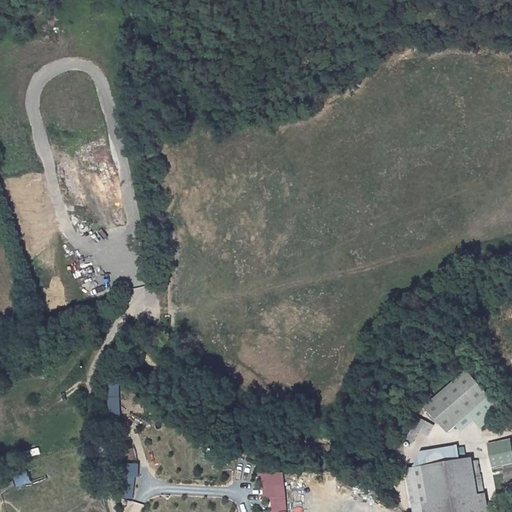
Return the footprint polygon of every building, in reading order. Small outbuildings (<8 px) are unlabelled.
[(429,406),(450,434),(460,427),(463,431),(477,421),(482,428),(505,411),(476,372),(429,406)] [(111,415),(124,416),(124,399),(111,398),(111,415)] [(422,432),(431,437),(437,425),(428,421),(422,432)] [(273,511),(288,511),(288,474),(266,474),(266,499),(274,499),(273,511)] [(486,487),(420,498),(421,511),(490,511),(490,508),(486,487)]
